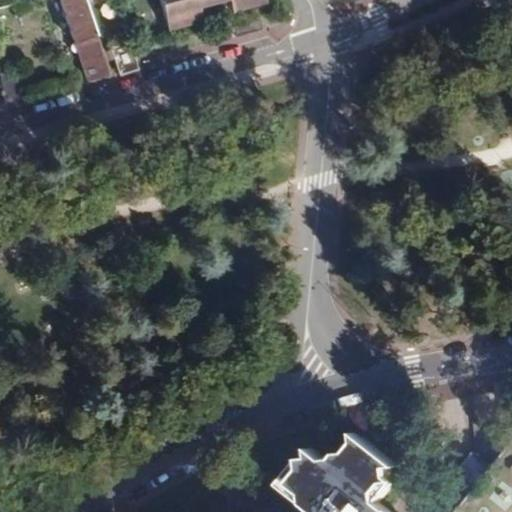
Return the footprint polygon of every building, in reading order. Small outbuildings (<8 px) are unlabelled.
[(57,0),(76,56),(99,49),(82,0),(57,0)] [(155,0),(165,32),(200,22),(197,10),(225,1),(229,13),(264,3),(262,0),(155,0)] [(225,1),(197,10),(200,22),(229,13),(225,1)] [(262,19),(235,27),(237,37),(264,29),(262,19)] [(130,41),(111,47),(119,74),(139,69),(138,66),(130,41)] [(84,80),(107,73),(99,49),(76,56),(84,80)] [(17,71),(2,74),(8,106),(26,101),(17,71)] [(394,511),(377,498),(394,477),(389,473),(388,462),(396,462),(356,429),(356,439),(348,449),(340,450),(334,456),(324,457),(310,445),(280,480),(303,499),(314,508),(310,511),(394,511)] [(467,493),(451,511),(511,511),(511,437),(494,459),(467,493)]
